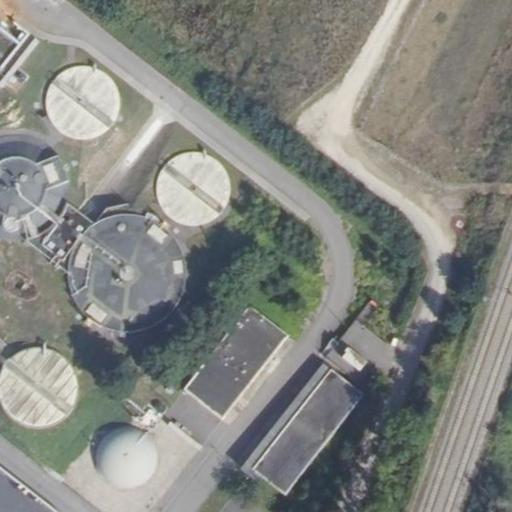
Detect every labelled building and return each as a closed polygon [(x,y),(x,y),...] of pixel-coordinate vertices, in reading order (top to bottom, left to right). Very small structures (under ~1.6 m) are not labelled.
[(0,100),(36,55),(0,26),(0,100)] [(46,93),(44,105),(46,118),(52,129),(61,138),(74,143),(87,144),(100,141),(111,133),(119,122),(123,109),(122,96),(117,83),(107,74),(96,68),(84,66),(72,67),(60,73),(51,82),(46,93)] [(31,238),(45,231),(57,219),(64,204),(66,188),(63,171),(54,157),(42,146),(27,140),(10,139),(0,141),(0,238),(14,241),(31,238)] [(216,218),(224,208),(229,196),(229,184),(225,172),(217,162),(206,155),(194,153),(181,155),(171,160),(163,169),(158,179),(156,190),(158,202),(164,212),(172,220),(182,225),(194,226),(205,224),(216,218)] [(114,327),(132,328),(150,324),(165,314),(177,300),(183,283),(183,264),(178,247),(167,232),(152,222),(135,216),(117,217),(99,223),(84,236),(74,253),(71,272),(74,291),(83,307),(97,320),(114,327)] [(221,420),(285,337),(248,308),(183,391),(221,420)] [(55,421),(64,413),(70,402),(73,390),(71,378),(65,367),(56,359),(44,354),(32,353),(20,357),(11,363),(4,373),(0,384),(0,395),(4,406),(11,416),(20,422),(32,425),(43,425),(55,421)] [(282,497),(360,398),(328,372),(250,472),(282,497)] [(152,474),(156,464),(156,454),(153,444),(146,436),(137,430),(127,428),(117,430),(108,435),(101,442),(97,450),(96,460),(98,469),(103,477),(110,484),(119,488),(128,488),(137,486),(146,482),(152,474)] [(33,511),(0,485),(0,511),(33,511)]
